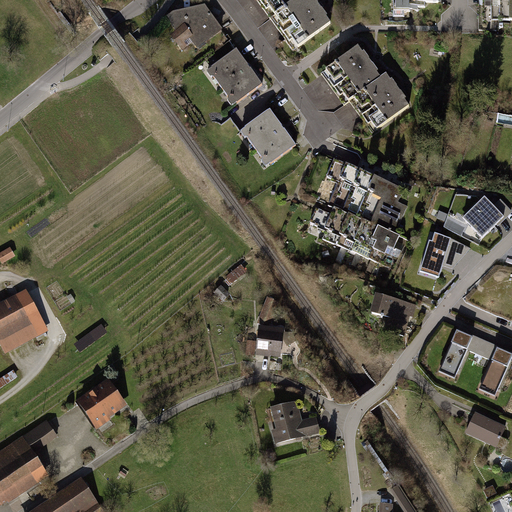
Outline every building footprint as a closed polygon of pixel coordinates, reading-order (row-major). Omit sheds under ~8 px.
[(314,0),(259,0),(296,50),(332,24),(314,0)] [(393,0),(393,12),(412,12),(418,12),(418,7),(425,7),(425,3),(439,3),(438,0),(393,0)] [(511,21),(511,0),(483,0),(483,21),(511,21)] [(204,8),(168,16),(197,54),(223,35),(204,8)] [(360,49),(323,75),(345,106),(350,103),(372,133),(377,130),(379,131),(411,108),(406,102),(407,100),(393,81),(392,82),(388,77),(382,80),(378,75),(380,73),(366,54),(364,55),(360,49)] [(238,50),(205,73),(230,108),(263,84),(238,50)] [(273,112),(242,132),(266,167),(296,147),(273,112)] [(334,161),(317,202),(335,210),(395,235),(412,194),(334,161)] [(483,196),(461,217),(481,238),(496,224),(497,223),(503,217),(493,206),(483,196)] [(511,210),(500,199),(493,206),(503,217),(497,223),(496,224),(498,226),(511,211),(511,210)] [(395,235),(335,210),(332,216),(316,209),(311,223),(327,230),(323,240),(387,267),(400,237),(395,235)] [(430,232),(419,271),(438,277),(442,266),(452,269),(470,248),(450,238),(430,232)] [(10,249),(0,254),(0,260),(2,265),(15,257),(10,249)] [(232,282),(246,271),(241,264),(227,276),(232,282)] [(221,285),(213,294),(223,302),(231,292),(221,285)] [(0,345),(5,355),(48,332),(26,292),(0,306),(0,345)] [(416,305),(375,292),(369,311),(387,317),(385,324),(408,331),(416,305)] [(267,296),(258,320),(270,325),(280,301),(267,296)] [(102,324),(74,343),(79,351),(107,331),(102,324)] [(256,341),(255,354),(280,357),(283,327),(258,325),(256,341)] [(498,349),(511,355),(511,352),(458,329),(457,332),(472,339),(467,350),(493,361),(498,349)] [(457,332),(440,372),(455,378),(467,350),(472,339),(468,337),(457,332)] [(255,354),(256,341),(247,340),(246,354),(255,355),(255,354)] [(493,361),(480,389),(495,396),(511,358),(511,355),(509,354),(498,349),(493,361)] [(107,378),(75,401),(96,429),(110,419),(109,417),(126,405),(107,378)] [(298,401),(270,407),(276,429),(272,430),(275,444),(321,433),(317,416),(303,420),(298,401)] [(474,413),(465,433),(495,448),(505,428),(474,413)] [(0,506),(47,475),(33,454),(57,437),(46,420),(0,450),(0,506)] [(103,511),(80,477),(29,511),(103,511)] [(405,511),(404,511),(416,511),(399,485),(391,490),(405,511)] [(380,503),(379,511),(393,511),(394,504),(380,503)]
